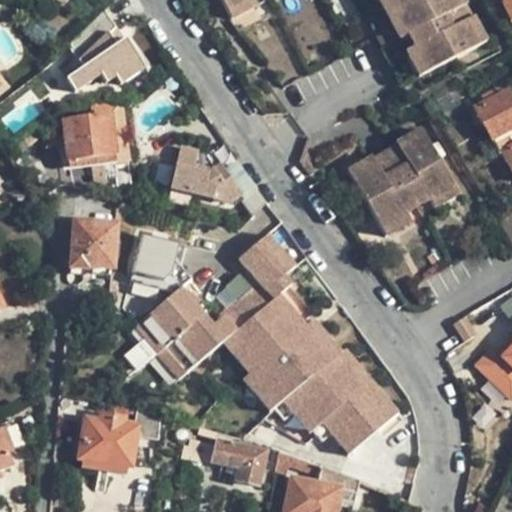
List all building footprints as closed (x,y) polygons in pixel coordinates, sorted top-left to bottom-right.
[(215,0),(222,12),(247,0),(215,0)] [(252,9),(247,0),(222,12),(227,22),(252,9)] [(371,0),(381,19),(391,14),(383,0),(371,0)] [(383,0),(391,14),(417,0),(383,0)] [(417,0),(391,14),(403,38),(441,18),(455,11),(449,0),(417,0)] [(461,6),(458,0),(449,0),(455,11),(441,18),(447,30),(462,22),(466,20),(460,7),(461,6)] [(500,6),(508,21),(511,21),(511,0),(499,0),(502,5),(500,6)] [(394,42),(403,38),(391,14),(381,19),(394,42)] [(438,35),(447,30),(441,18),(403,38),(410,51),(422,76),(451,61),(438,35)] [(469,19),(466,20),(462,22),(474,49),(481,45),(469,19)] [(474,49),(462,22),(447,30),(438,35),(451,61),(474,49)] [(149,65),(127,34),(115,43),(108,33),(78,56),(83,63),(65,76),(81,97),(115,72),(123,84),(149,65)] [(414,80),(422,76),(410,51),(400,56),(414,80)] [(511,103),(506,93),(473,109),(497,154),(501,153),(511,172),(511,103)] [(109,118),(79,121),(70,121),(61,122),(62,132),(52,133),(43,149),(64,147),(65,162),(113,157),(114,165),(129,164),(122,107),(108,108),(109,118)] [(108,108),(79,111),(79,121),(109,118),(108,108)] [(391,143),(392,147),(402,164),(392,171),(413,209),(425,202),(450,188),(417,129),(391,143)] [(392,147),(370,160),(380,178),(392,171),(402,164),(392,147)] [(316,167),(304,149),(300,164),(306,174),(316,167)] [(185,176),(186,168),(188,159),(171,156),(164,197),(230,208),(239,202),(218,171),(216,171),(213,173),(206,179),(185,176)] [(113,157),(65,162),(66,171),(114,166),(113,157)] [(376,230),(401,216),(413,209),(392,171),(380,178),(370,160),(368,157),(343,171),(360,202),(376,230)] [(213,173),(186,168),(185,176),(206,179),(213,173)] [(455,197),(450,188),(425,202),(431,211),(455,197)] [(511,241),(511,215),(500,223),(511,241)] [(406,225),(401,216),(376,230),(382,239),(406,225)] [(72,222),(67,270),(75,270),(86,271),(86,269),(111,271),(115,226),(72,222)] [(166,295),(177,240),(141,233),(130,287),(166,295)] [(263,237),(254,245),(281,278),(290,270),(263,237)] [(254,245),(235,261),(261,294),(281,278),(254,245)] [(281,278),(261,294),(269,304),(277,297),(288,287),(281,278)] [(178,291),(138,323),(161,351),(200,319),(178,291)] [(232,333),(219,345),(245,377),(272,409),(280,403),(329,362),(302,329),(277,297),(269,304),(232,333)] [(208,328),(200,319),(161,351),(181,376),(219,345),(232,333),(220,319),(208,328)] [(461,320),(449,327),(461,345),(472,338),(461,320)] [(310,322),(302,329),(329,362),(336,355),(310,322)] [(152,358),(161,351),(138,323),(130,329),(152,358)] [(485,375),(509,399),(511,396),(511,337),(495,354),(501,360),(485,375)] [(173,383),(181,376),(161,351),(152,358),(173,383)] [(341,352),(336,355),(329,362),(280,403),(306,436),(319,426),(345,457),(393,417),(341,352)] [(265,415),(272,409),(245,377),(238,382),(265,415)] [(135,441),(156,442),(158,420),(134,415),(133,422),(132,427),(136,427),(135,441)] [(130,470),(135,441),(136,427),(132,427),(128,426),(123,426),(123,419),(98,416),(97,421),(83,419),(76,461),(81,461),(126,469),(130,470)] [(217,434),(187,427),(186,435),(215,442),(217,434)] [(0,471),(11,468),(6,455),(11,452),(3,430),(0,431),(0,471)] [(229,445),(230,438),(220,435),(217,434),(215,442),(214,447),(188,441),(187,447),(181,446),(179,458),(236,470),(233,483),(256,487),(263,453),(229,445)] [(309,465),(291,459),(288,468),(306,474),(309,465)] [(126,469),(81,461),(79,470),(125,477),(126,469)] [(355,496),(358,483),(319,468),(315,486),(289,481),(282,511),(334,511),(339,493),(355,496)] [(400,481),(388,477),(383,493),(393,497),(400,481)] [(415,511),(418,507),(407,503),(403,511),(415,511)]
